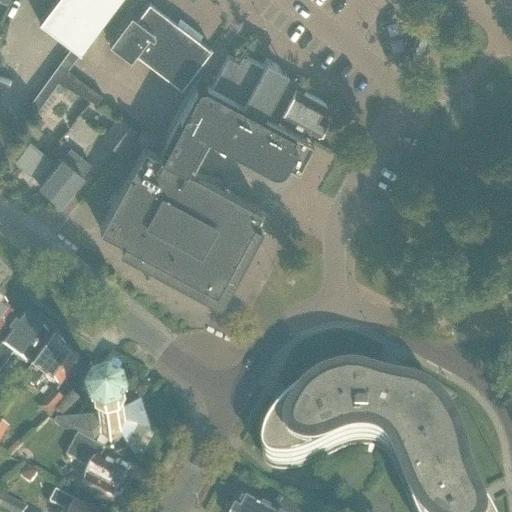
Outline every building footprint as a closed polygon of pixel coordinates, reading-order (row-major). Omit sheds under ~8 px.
[(54,0),(38,22),(71,47),(80,53),(119,0),(54,0)] [(181,87),(210,49),(208,47),(205,44),(198,39),(201,35),(190,26),(187,30),(148,1),(136,17),(130,13),(108,41),(130,58),(134,52),(181,87)] [(413,65),(421,57),(425,56),(428,55),(431,53),(432,50),(434,47),(434,43),(433,39),(432,37),(430,34),(431,22),(430,22),(422,31),(419,31),(411,51),(413,53),(412,65),(413,65)] [(67,69),(80,53),(71,47),(29,103),(37,109),(58,82),(96,102),(101,95),(67,69)] [(266,60),(264,63),(263,65),(242,53),(238,61),(228,55),(212,85),(277,120),(281,113),(316,132),(317,130),(322,129),(326,122),(324,117),(326,115),(322,113),(326,104),(294,87),(293,89),(289,86),(290,83),(281,79),(281,76),(281,74),(279,69),(278,67),(276,66),(276,65),(271,62),(271,63),(266,60)] [(196,86),(166,142),(197,158),(209,135),(269,167),(275,168),(280,167),(284,163),(285,162),(297,168),(312,141),(206,83),(202,82),(199,83),(196,86)] [(102,138),(119,152),(136,132),(119,117),(102,138)] [(197,158),(166,142),(165,143),(140,130),(135,140),(133,139),(108,170),(125,179),(98,227),(215,290),(260,208),(190,170),(197,158)] [(39,184),(59,201),(82,172),(89,163),(70,148),(63,157),(61,155),(55,163),(30,143),(16,160),(42,180),(39,184)] [(0,334),(13,316),(6,311),(7,308),(0,303),(0,334)] [(0,344),(0,361),(8,352),(27,366),(48,338),(23,320),(4,347),(0,344)] [(45,377),(58,387),(78,361),(65,351),(65,350),(53,341),(33,369),(24,382),(35,390),(45,377)] [(490,511),(486,505),(480,493),(475,481),(471,464),(466,447),(462,435),(456,423),(449,413),(441,404),(432,396),(422,391),(410,388),(399,386),(381,382),(363,377),(349,377),(335,379),(322,384),(309,390),(297,397),(285,408),(275,420),(269,428),(265,438),(263,449),(263,459),(269,465),(276,469),(284,470),(300,467),(320,458),(340,449),(349,444),(359,442),(369,443),(378,446),(386,452),(392,460),(412,511),(490,511)] [(57,393),(41,410),(53,421),(69,404),(57,393)] [(57,420),(55,423),(86,439),(93,443),(99,438),(110,444),(123,440),(128,448),(135,458),(150,431),(141,402),(125,416),(114,410),(101,414),(95,425),(91,425),(57,420)] [(66,458),(91,472),(84,484),(113,500),(127,476),(109,466),(110,465),(100,459),(105,451),(78,436),(66,458)] [(36,474),(28,467),(21,475),(26,480),(31,480),(36,474)] [(93,511),(77,503),(77,504),(56,492),(50,504),(63,511),(93,511)] [(0,494),(0,511),(1,511),(25,511),(27,509),(0,494)] [(232,511),(231,511),(299,511),(279,501),(272,511),(270,511),(245,498),(239,509),(238,508),(237,510),(232,511)]
